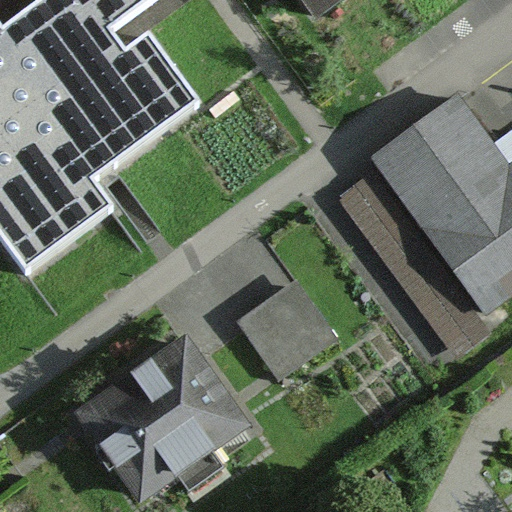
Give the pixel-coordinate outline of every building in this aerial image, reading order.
[(0,34),(0,248),(26,283),(110,220),(89,192),(197,111),(152,51),(127,70),(107,43),(163,0),(35,0),(46,14),(7,44),(0,34)] [(295,0),(323,38),(375,0),(295,0)] [(511,173),(460,101),(379,159),(482,303),(511,281),(511,173)] [(293,295),(240,332),(281,391),(334,354),(293,295)] [(241,434),(184,354),(82,425),(139,506),(241,434)]
